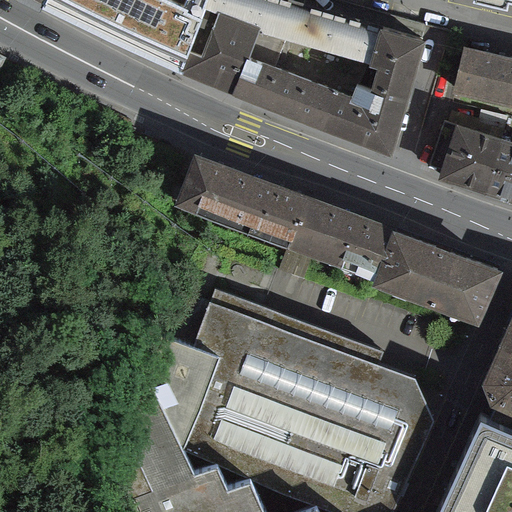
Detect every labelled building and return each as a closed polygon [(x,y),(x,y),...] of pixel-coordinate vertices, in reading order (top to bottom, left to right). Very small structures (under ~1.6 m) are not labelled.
[(180,0),(43,0),(42,3),(172,63),(183,39),(198,8),(180,0)] [(302,0),(204,0),(213,3),(255,21),(367,54),(377,21),(302,0)] [(183,39),(172,63),(227,86),(244,47),(255,21),(213,3),(195,44),(183,39)] [(423,32),(377,21),(367,54),(375,57),(366,93),(244,47),(227,86),(389,147),(423,32)] [(511,53),(465,42),(455,87),(511,100),(511,53)] [(502,134),(457,118),(439,170),(484,186),(502,134)] [(511,137),(502,134),(484,186),(511,196),(511,137)] [(286,243),(305,192),(190,151),(171,202),(286,243)] [(373,274),(390,228),(392,223),(305,192),(286,243),(373,274)] [(499,268),(390,228),(373,274),(371,280),(479,320),(499,268)] [(374,511),(397,505),(430,412),(415,371),(377,358),(381,347),(210,289),(192,342),(157,330),(138,385),(113,396),(154,490),(143,495),(149,511),(511,511),(511,437),(460,417),(427,511),(374,511)] [(511,319),(480,393),(511,407),(511,319)]
